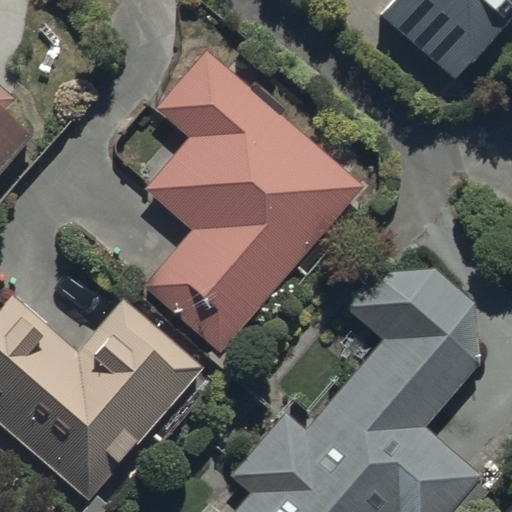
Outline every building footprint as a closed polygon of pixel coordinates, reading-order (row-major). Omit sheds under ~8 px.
[(511,0),(394,0),(375,24),(459,98),(511,36),(511,0)] [(240,96),(202,60),(153,118),(186,149),(140,198),(187,242),(139,295),(209,360),(206,362),(223,378),(242,357),(230,346),(361,199),(278,122),(285,115),(251,84),(240,96)] [(0,178),(27,145),(2,123),(12,106),(0,95),(0,178)] [(244,500),(233,511),(477,511),(489,499),(477,488),(481,484),(420,430),(476,367),(471,310),(395,251),(345,315),(383,345),(303,440),(282,423),(230,485),(244,500)] [(198,375),(117,306),(75,361),(6,303),(0,309),(0,451),(72,511),(101,511),(91,503),(198,375)]
